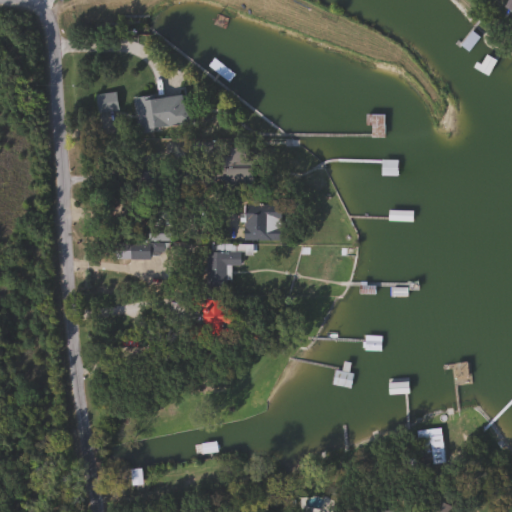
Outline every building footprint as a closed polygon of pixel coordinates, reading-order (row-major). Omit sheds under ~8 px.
[(95,94),(115,94),(115,111),(95,111),(95,94)] [(187,104),(190,125),(135,132),(131,100),(179,94),(181,105),(187,104)] [(382,115),(382,138),(367,138),(367,115),(382,115)] [(246,149),(247,187),(213,188),(212,158),(226,158),(226,149),(246,149)] [(379,175),(379,160),(395,160),(395,175),(379,175)] [(241,240),(241,218),(276,218),(276,240),(241,240)] [(128,243),(146,243),(146,258),(128,258),(128,243)] [(203,286),(203,252),(239,252),(239,266),(222,266),(222,286),(203,286)] [(379,336),(379,350),(362,350),(362,336),(379,336)] [(346,363),(350,384),(334,387),(331,371),(342,369),(341,364),(346,363)] [(428,459),(418,461),(414,431),(438,427),(443,463),(429,465),(428,459)] [(128,468),(139,468),(139,483),(129,483),(128,468)]
